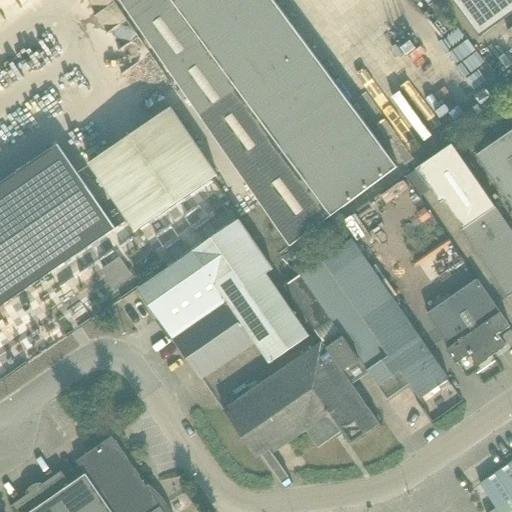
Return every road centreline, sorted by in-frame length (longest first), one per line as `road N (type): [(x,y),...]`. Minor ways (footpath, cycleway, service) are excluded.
road 1 (unclassified): [(0,426),(33,393),(86,360),(112,355),(134,367),(217,488),(254,504)]
road 2 (unknown): [(0,43),(33,12),(59,11),(111,59),(118,81),(109,99),(0,171)]
road 3 (unclassified): [(254,504),(375,490),(511,403)]
